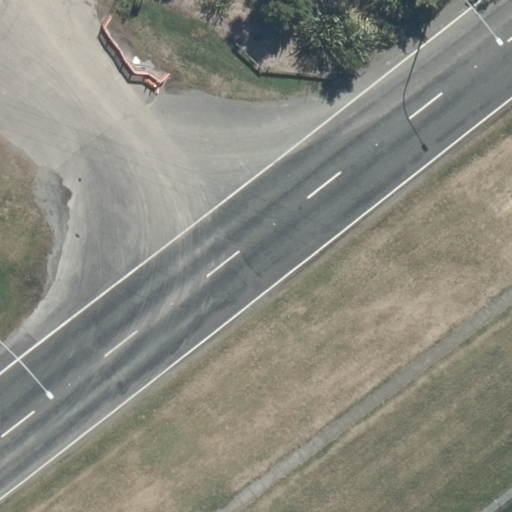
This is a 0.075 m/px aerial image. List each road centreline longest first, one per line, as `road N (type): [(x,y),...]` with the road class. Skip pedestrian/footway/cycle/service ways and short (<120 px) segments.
road 1 (secondary): [(0,446),(511,49)]
road 2 (track): [(0,99),(224,272)]
